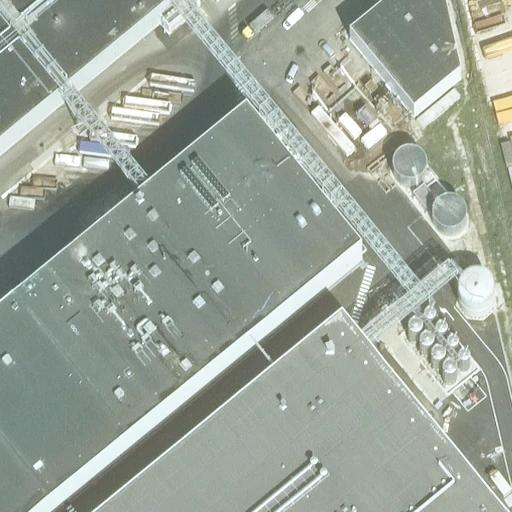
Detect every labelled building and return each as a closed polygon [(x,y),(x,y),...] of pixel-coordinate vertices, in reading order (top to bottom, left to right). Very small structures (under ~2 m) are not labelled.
[(0,0),(0,157),(180,9),(189,1),(196,11),(208,0),(0,0)] [(437,0),(387,11),(349,42),(414,120),(461,82),(443,0),(437,0)] [(0,511),(56,511),(362,262),(348,245),(247,121),(0,323),(0,511)] [(387,164),(388,171),(391,178),(395,182),(402,185),(409,186),(415,184),(421,180),(425,175),(427,168),(426,161),(423,155),(418,150),(412,147),(405,147),(399,148),(393,152),(389,158),(387,164)] [(428,207),(429,214),(432,220),(436,225),(443,228),(450,229),(456,227),(462,223),(466,218),(468,211),(467,204),(464,198),(459,193),(453,190),(446,189),(440,191),(434,195),(430,201),(428,207)] [(456,297),(456,304),(459,310),(464,315),(470,318),(477,318),(484,317),(489,313),(493,307),(495,300),(495,294),(492,287),(487,282),(481,279),(474,279),(467,281),(461,284),(457,290),(456,297)] [(339,335),(127,511),(487,511),(348,347),(339,335)]
